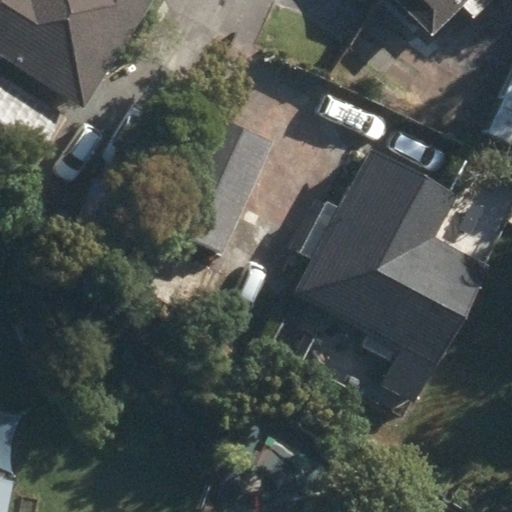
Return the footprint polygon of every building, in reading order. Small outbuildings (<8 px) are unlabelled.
[(0,0),(0,58),(86,112),(156,0),(0,0)] [(396,0),(434,39),(474,0),(396,0)] [(0,175),(22,190),(65,121),(0,79),(0,175)] [(511,86),(488,139),(511,149),(511,86)] [(162,230),(223,257),(275,144),(214,115),(162,230)] [(369,155),(338,215),(310,272),(296,298),(438,370),(490,268),(437,242),(457,199),(369,155)] [(310,272),(338,215),(325,209),(319,222),(301,213),(279,257),(310,272)] [(169,270),(187,279),(196,258),(177,251),(169,270)] [(332,367),(353,379),(375,366),(374,343),(353,330),(333,342),(332,367)] [(452,501),(471,511),(501,511),(511,494),(471,470),(452,501)]
